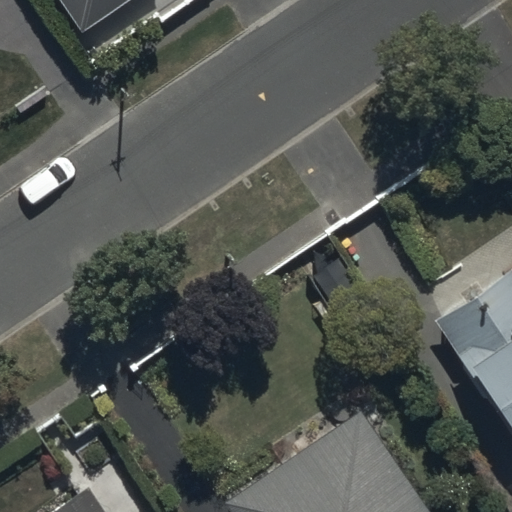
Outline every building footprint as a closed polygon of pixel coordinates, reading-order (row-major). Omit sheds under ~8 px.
[(59,0),(80,30),(126,0),(59,0)] [(511,105),(490,120),(511,152),(511,105)] [(511,272),(508,268),(430,320),(448,347),(511,441),(511,272)] [(425,511),(354,406),(217,498),(226,511),(425,511)] [(98,511),(84,491),(51,511),(98,511)]
